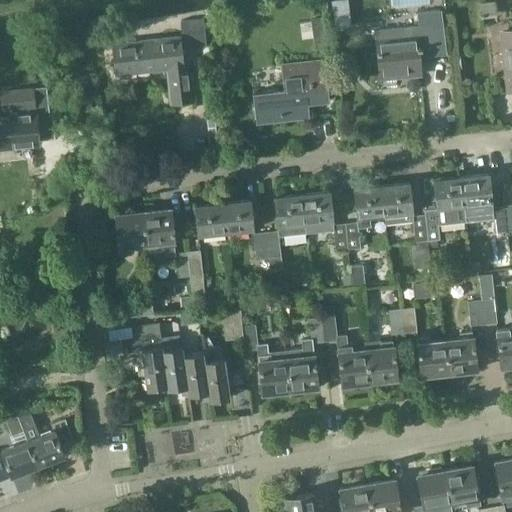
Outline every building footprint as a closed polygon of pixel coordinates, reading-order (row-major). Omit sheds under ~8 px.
[(421,48),(433,47),(429,11),(406,14),(409,35),(375,39),(379,79),(420,75),(418,50),(421,50),(421,48)] [(323,14),(310,15),(313,38),(326,37),(323,14)] [(187,36),(188,48),(204,46),(201,18),(179,21),(181,37),(187,36)] [(506,65),(508,81),(509,91),(511,90),(511,30),(509,31),(510,43),(504,44),(504,49),(502,52),(504,63),(506,65)] [(179,52),(177,38),(177,37),(111,44),(114,74),(165,68),(169,103),(189,101),(183,51),(179,52)] [(281,65),(283,81),(284,89),(253,92),(256,122),(309,116),(308,102),(329,100),(324,60),(281,65)] [(0,114),(0,146),(35,143),(32,117),(49,115),(47,103),(35,104),(33,87),(0,90),(4,114),(0,114)] [(488,174),(461,177),(465,216),(492,213),(494,232),(507,231),(505,205),(492,206),(488,174)] [(465,216),(461,177),(433,180),(437,212),(425,214),(428,240),(440,238),(438,219),(465,216)] [(409,182),(381,185),(384,215),(385,218),(385,224),(413,221),(415,241),(428,240),(425,214),(413,215),(409,182)] [(354,188),(357,221),(358,225),(370,223),(369,217),(384,215),(381,185),(354,188)] [(330,191),(302,194),(306,231),(333,228),(333,224),(330,191)] [(306,231),(302,194),(274,197),(278,230),(278,233),(306,231)] [(250,199),(222,203),(225,233),(253,230),(250,199)] [(225,233),(222,203),(195,206),(198,236),(225,233)] [(171,207),(143,210),(146,244),(147,252),(163,250),(164,256),(174,255),(176,255),(175,252),(174,241),(175,241),(171,207)] [(131,246),(146,244),(143,210),(115,213),(118,247),(119,247),(119,252),(131,250),(131,246)] [(345,223),(348,249),(360,247),(358,225),(357,221),(345,223)] [(345,223),(333,224),(333,228),(336,250),(348,249),(345,223)] [(282,263),(278,233),(278,230),(266,231),(270,265),(282,263)] [(270,265),(266,231),(253,233),(256,259),(268,258),(269,265),(270,265)] [(200,250),(186,251),(189,276),(191,294),(192,302),(205,300),(200,250)] [(186,251),(175,252),(176,255),(174,255),(176,277),(189,276),(186,251)] [(362,263),(350,264),(352,283),(364,282),(362,263)] [(191,294),(182,295),(183,311),(193,310),(192,302),(191,294)] [(494,298),(480,299),(483,324),(496,322),(494,298)] [(480,299),(468,300),(471,325),(483,324),(480,299)] [(153,314),(151,300),(127,303),(128,317),(153,314)] [(333,304),(321,305),(325,341),(337,340),(342,384),(369,381),(365,341),(347,343),(346,334),(337,335),(333,304)] [(242,326),(240,305),(221,307),(225,340),(243,338),(242,326)] [(325,341),(321,305),(320,305),(321,309),(308,310),(311,340),(300,341),(301,356),(286,357),(290,390),(317,387),(313,354),(313,353),(312,343),(325,341)] [(414,306),(401,308),(403,332),(417,331),(414,306)] [(403,332),(401,308),(388,309),(391,333),(403,332)] [(193,310),(183,311),(179,311),(181,324),(206,321),(204,309),(193,310)] [(159,322),(132,326),(134,338),(160,335),(159,322)] [(255,324),(242,326),(243,338),(245,350),(257,349),(262,393),(290,390),(286,357),(271,359),(269,344),(258,345),(255,324)] [(511,365),(511,332),(509,333),(509,327),(496,329),(500,367),(511,365)] [(460,333),(460,338),(445,340),(448,372),(476,369),(472,332),(460,333)] [(162,348),(161,335),(134,338),(138,371),(144,371),(146,388),(167,385),(161,348),(162,348)] [(417,341),(417,343),(421,375),(448,372),(445,340),(429,342),(429,337),(417,338),(417,341)] [(380,339),(365,341),(369,381),(397,378),(393,340),(380,342),(380,339)] [(182,345),(162,348),(161,348),(167,385),(167,388),(187,385),(184,354),(182,345)] [(205,359),(204,351),(184,354),(187,385),(188,394),(208,391),(205,359)] [(233,382),(229,356),(205,359),(208,391),(209,399),(230,397),(228,383),(233,382)] [(39,434),(31,412),(18,415),(23,430),(27,439),(39,466),(64,455),(61,446),(74,440),(65,418),(51,423),(53,428),(39,434)] [(23,430),(18,415),(5,418),(12,435),(23,430)] [(39,466),(27,439),(1,449),(11,476),(39,466)] [(511,495),(511,458),(495,461),(501,493),(502,498),(511,495)] [(472,465),(445,470),(450,502),(451,508),(466,505),(478,504),(478,497),(472,465)] [(450,502),(445,470),(417,475),(424,511),(436,509),(435,505),(450,502)] [(394,479),(367,483),(371,511),(400,511),(394,479)] [(371,511),(367,483),(340,488),(343,511),(371,511)] [(281,496),(283,511),(311,511),(307,491),(281,496)]
